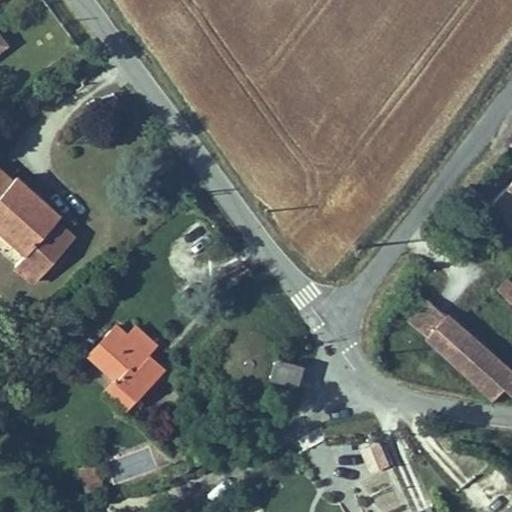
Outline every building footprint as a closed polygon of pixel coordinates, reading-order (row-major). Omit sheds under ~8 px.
[(0,241),(1,243),(0,244),(0,264),(7,272),(48,232),(31,215),(36,211),(13,187),(0,174),(0,241)] [(511,180),(494,201),(511,218),(511,180)] [(511,372),(436,303),(427,312),(414,327),(498,404),(509,391),(511,393),(511,372)] [(100,316),(72,343),(96,370),(83,382),(101,402),(144,362),(131,349),(142,338),(135,331),(125,320),(114,330),(100,316)] [(286,355),(268,354),(267,371),(285,373),(286,355)] [(367,469),(388,461),(378,437),(357,445),(367,469)] [(60,457),(41,461),(49,488),(67,484),(60,457)]
